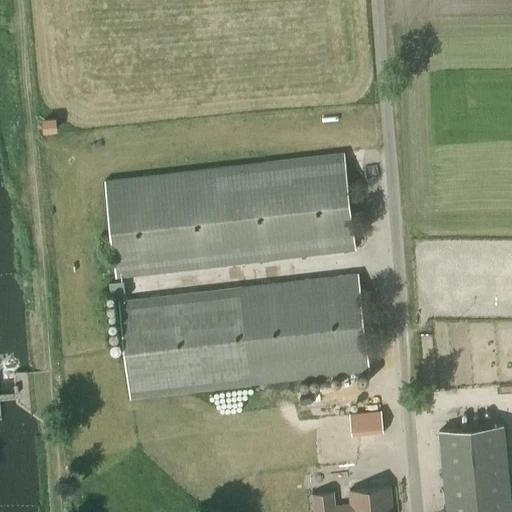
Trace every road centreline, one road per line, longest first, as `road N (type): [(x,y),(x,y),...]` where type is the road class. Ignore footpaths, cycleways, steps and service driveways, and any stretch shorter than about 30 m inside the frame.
road 1 (track): [(59,511),(15,0)]
road 2 (unclassified): [(419,511),(376,0)]
